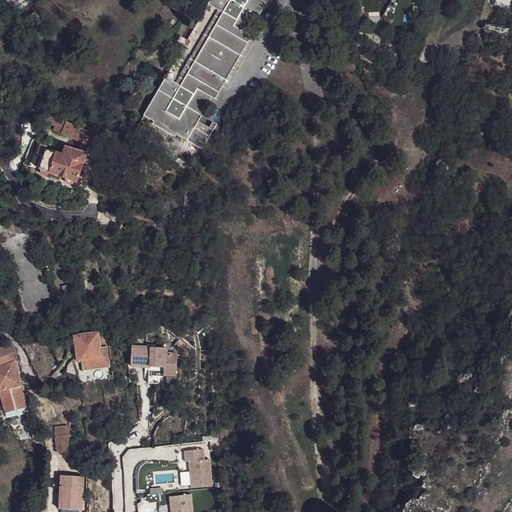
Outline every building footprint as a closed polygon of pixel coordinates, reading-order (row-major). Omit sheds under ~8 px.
[(31,0),(6,0),(1,4),(17,12),(31,2),(31,0)] [(210,0),(144,115),(154,121),(153,124),(176,137),(177,134),(204,149),(217,125),(213,123),(209,128),(198,122),(212,98),(217,100),(254,38),(249,35),(268,0),(210,0)] [(57,118),(47,114),(44,121),(55,125),(57,118)] [(79,127),(57,118),(55,125),(76,134),(79,127)] [(86,130),(79,127),(76,134),(84,137),(86,130)] [(101,140),(91,136),(86,150),(96,154),(101,140)] [(86,154),(65,147),(63,155),(83,162),(86,154)] [(56,153),(45,149),(38,169),(49,173),(56,153)] [(63,155),(56,153),(49,173),(76,182),(83,162),(63,155)] [(98,334),(75,336),(80,361),(83,360),(98,359),(102,358),(100,348),(98,334)] [(194,343),(182,334),(176,342),(188,351),(194,343)] [(37,340),(22,343),(27,354),(43,351),(37,340)] [(14,345),(0,348),(0,359),(1,364),(15,361),(15,362),(19,361),(14,345)] [(167,346),(133,347),(133,366),(152,366),(152,382),(167,382),(167,373),(180,372),(179,351),(167,352),(167,346)] [(108,347),(100,348),(102,358),(98,359),(99,367),(110,366),(108,347)] [(33,365),(48,362),(43,351),(27,354),(33,365)] [(98,359),(83,360),(85,369),(99,367),(98,359)] [(1,364),(0,364),(0,390),(1,390),(21,385),(15,362),(15,361),(1,364)] [(75,362),(68,365),(67,375),(78,377),(75,362)] [(21,385),(1,390),(7,412),(26,406),(23,393),(21,385)] [(34,404),(30,392),(23,393),(26,406),(34,404)] [(26,406),(7,412),(9,418),(36,410),(34,404),(26,406)] [(40,438),(33,414),(26,416),(33,439),(40,438)] [(65,427),(56,427),(56,437),(68,436),(68,426),(65,427)] [(68,436),(56,437),(57,453),(70,453),(70,436),(68,436)] [(206,450),(186,452),(186,463),(190,463),(191,473),(181,473),(182,487),(192,487),(192,490),(214,488),(212,460),(207,460),(206,450)] [(84,479),(62,476),(59,510),(81,511),(84,479)] [(194,511),(193,496),(172,498),(173,511),(194,511)]
